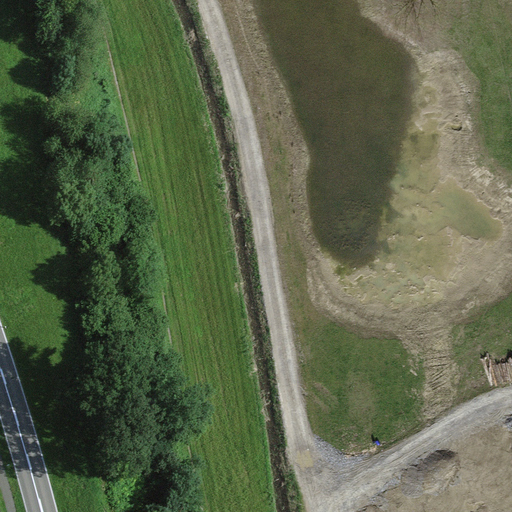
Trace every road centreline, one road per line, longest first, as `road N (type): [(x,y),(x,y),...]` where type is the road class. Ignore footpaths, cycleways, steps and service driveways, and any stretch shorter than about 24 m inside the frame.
road 1 (track): [(329,511),(511,407)]
road 2 (secondary): [(0,365),(42,511)]
